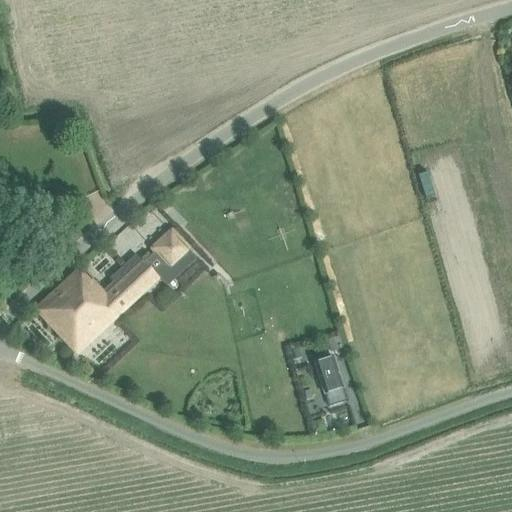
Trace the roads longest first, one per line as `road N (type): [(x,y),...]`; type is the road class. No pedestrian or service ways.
road 1 (unclassified): [(0,326),(171,173),(299,86),(432,30),(511,11)]
road 2 (unclassified): [(511,392),(362,445),(268,458),(222,449),(0,351)]
